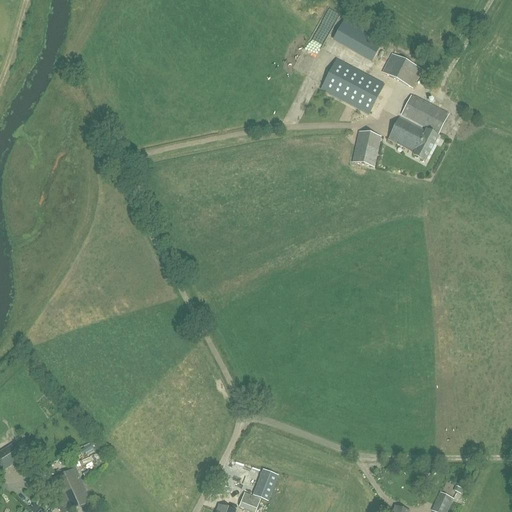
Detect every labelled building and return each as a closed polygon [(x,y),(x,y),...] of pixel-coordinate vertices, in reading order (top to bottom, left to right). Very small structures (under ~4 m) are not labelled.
[(330,9),(310,49),(320,54),(340,14),(330,9)] [(383,42),(369,34),(359,52),(373,60),(383,42)] [(412,90),(422,71),(392,55),(382,74),(412,90)] [(336,60),(320,91),(369,116),(385,85),(336,60)] [(438,134),(448,117),(411,97),(401,115),(438,134)] [(413,156),(425,162),(438,137),(426,131),(425,133),(400,119),(388,140),(414,153),(413,156)] [(374,168),(381,137),(358,132),(352,163),(374,168)] [(24,457),(18,448),(15,444),(0,453),(0,465),(3,470),(24,457)] [(53,479),(61,496),(83,487),(75,470),(53,479)] [(263,471),(253,497),(266,502),(269,503),(279,477),(263,471)] [(61,496),(63,502),(68,511),(82,506),(84,511),(89,511),(93,510),(90,502),(83,487),(61,496)] [(245,494),(239,509),(248,511),(256,511),(261,500),(245,494)] [(432,511),(444,511),(451,498),(441,494),(432,511)]
